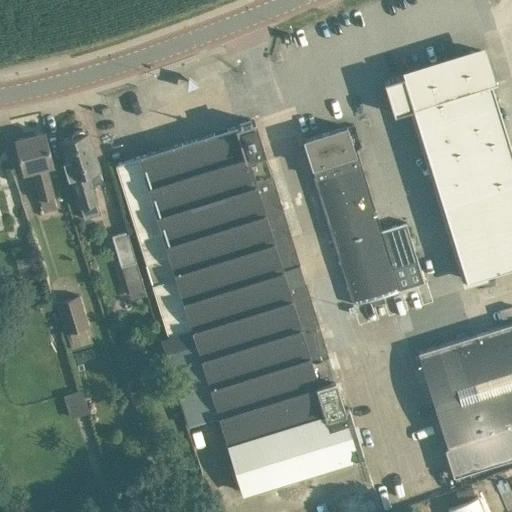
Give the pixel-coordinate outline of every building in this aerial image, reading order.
[(384,79),(394,112),(414,106),(467,279),(511,264),(511,148),(491,82),(497,80),(497,79),(491,81),(482,49),(384,79)] [(170,334),(161,337),(182,404),(214,394),(244,490),(343,460),(343,459),(363,453),(348,407),(344,408),(255,120),(116,163),(116,164),(117,163),(170,334)] [(397,287),(398,288),(423,280),(416,259),(391,267),(390,264),(419,256),(408,221),(380,230),(362,169),(356,150),(355,151),(347,125),(305,138),(313,164),(311,164),(317,183),(352,301),(397,287)] [(84,217),(101,212),(92,183),(103,179),(99,168),(94,149),(88,130),(87,130),(82,128),(74,130),(71,135),(60,139),(67,159),(63,160),(69,179),(72,178),(80,206),(81,205),(84,217)] [(39,199),(40,198),(44,212),(56,208),(45,167),(54,165),(51,150),(46,131),(15,139),(20,158),(23,172),(31,170),(39,199)] [(112,235),(121,265),(135,260),(126,230),(112,235)] [(55,300),(65,333),(67,332),(71,347),(92,340),(87,325),(89,324),(79,293),(55,300)] [(511,319),(418,349),(447,444),(446,444),(446,446),(449,445),(457,471),(454,471),(455,473),(511,452),(511,319)] [(151,368),(150,368),(154,382),(163,379),(159,365),(158,366),(151,368)] [(89,412),(82,389),(63,394),(70,417),(89,412)] [(341,492),(344,511),(369,511),(381,510),(376,485),(341,492)] [(484,511),(477,495),(447,508),(448,511),(484,511)]
